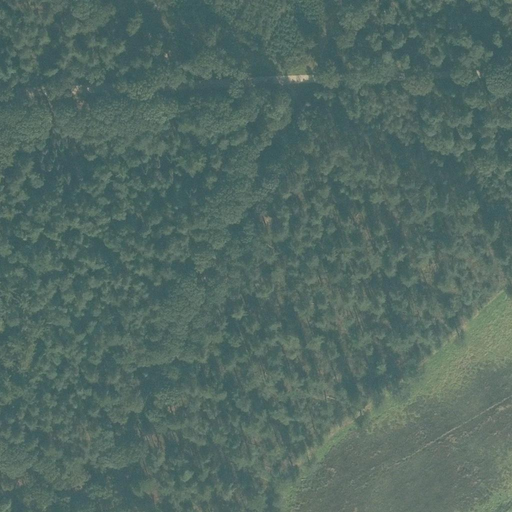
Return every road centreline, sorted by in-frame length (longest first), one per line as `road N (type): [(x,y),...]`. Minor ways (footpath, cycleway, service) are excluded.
road 1 (track): [(302,79),(96,502)]
road 2 (track): [(0,93),(302,79)]
road 3 (track): [(302,79),(511,74)]
